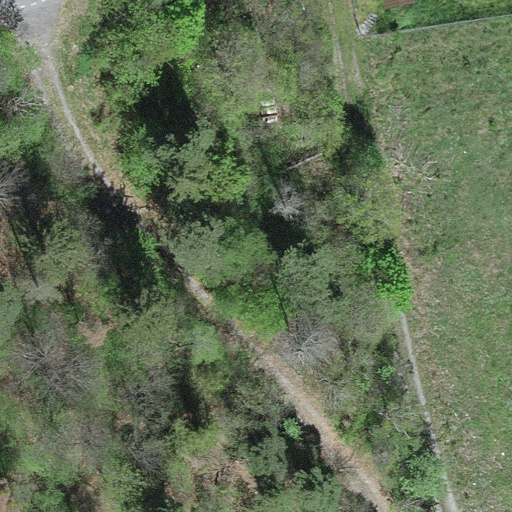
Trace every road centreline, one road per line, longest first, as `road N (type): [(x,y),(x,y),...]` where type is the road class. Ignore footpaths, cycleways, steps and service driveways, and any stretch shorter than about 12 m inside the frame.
road 1 (track): [(22,0),(133,187),(405,511)]
road 2 (track): [(445,511),(361,0)]
